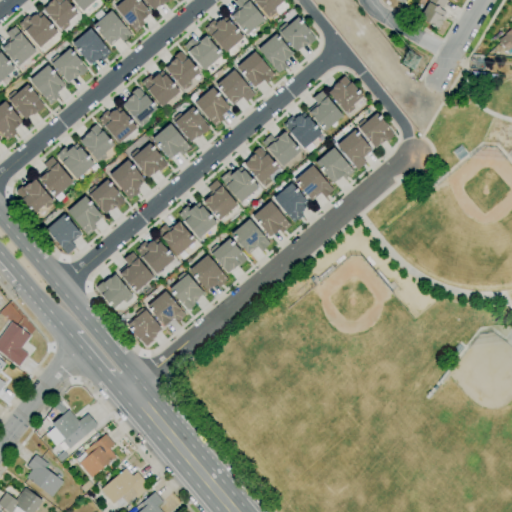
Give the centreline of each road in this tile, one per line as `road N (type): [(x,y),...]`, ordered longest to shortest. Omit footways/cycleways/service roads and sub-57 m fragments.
road 1 (residential): [(340,48),(60,291)]
road 2 (residential): [(129,388),(411,158)]
road 3 (residential): [(0,175),(204,0)]
road 4 (secondary): [(129,388),(124,366),(0,219)]
road 5 (residential): [(411,158),(402,123),(300,0)]
road 6 (secondary): [(0,253),(108,380),(129,388)]
road 7 (secondary): [(234,511),(129,388)]
road 8 (residential): [(0,445),(74,340)]
